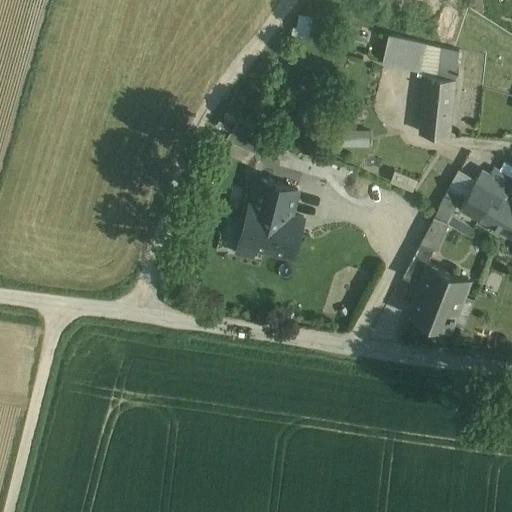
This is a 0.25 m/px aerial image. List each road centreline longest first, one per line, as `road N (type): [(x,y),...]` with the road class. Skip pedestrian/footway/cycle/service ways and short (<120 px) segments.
road 1 (residential): [(511,367),(138,314)]
road 2 (unclassified): [(138,314),(0,296)]
